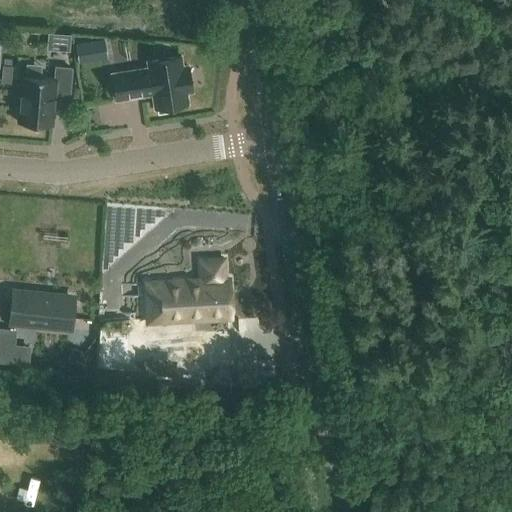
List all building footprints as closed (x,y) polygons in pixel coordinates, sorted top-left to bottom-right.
[(145,93),(152,92),(155,108),(157,107),(158,113),(173,111),(172,105),(187,102),(186,92),(191,91),(187,65),(181,66),(180,56),(147,61),(148,68),(112,74),(112,78),(108,78),(110,92),(115,92),(116,100),(146,95),(145,93)] [(56,66),(55,78),(22,76),(18,122),(52,125),(55,94),(69,96),(72,68),(56,66)] [(148,321),(231,317),(229,277),(225,277),(224,257),(199,258),(200,279),(146,281),(148,321)] [(11,287),(8,326),(72,331),(76,292),(11,287)] [(65,458),(64,447),(44,448),(44,458),(65,458)] [(38,501),(35,511),(50,511),(52,504),(38,501)]
